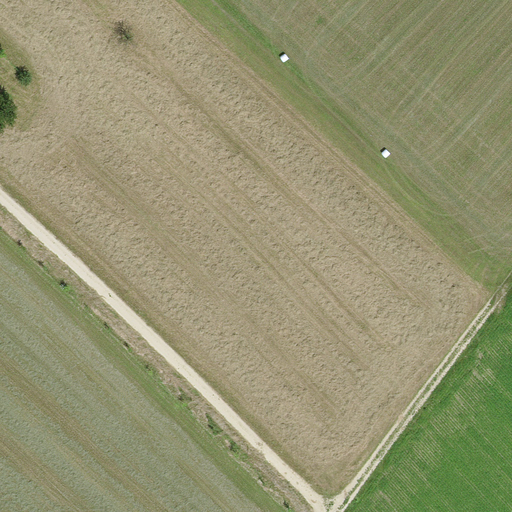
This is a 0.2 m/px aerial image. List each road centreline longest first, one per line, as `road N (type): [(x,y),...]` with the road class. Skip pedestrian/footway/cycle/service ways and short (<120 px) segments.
road 1 (track): [(320,511),(0,196)]
road 2 (track): [(339,511),(511,282)]
